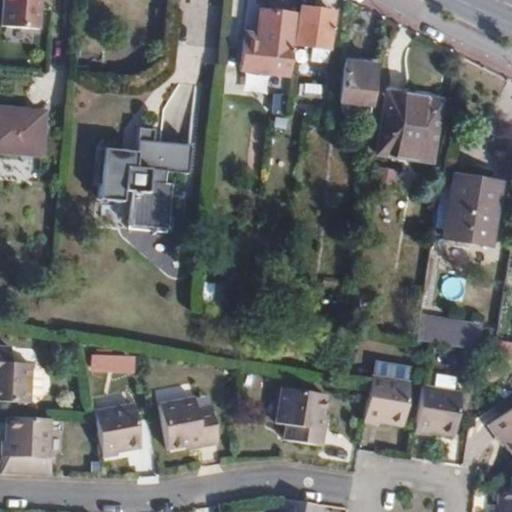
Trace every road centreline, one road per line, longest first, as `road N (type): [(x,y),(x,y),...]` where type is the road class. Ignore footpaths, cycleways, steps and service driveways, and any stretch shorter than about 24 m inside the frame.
road 1 (residential): [(367,491),(266,477),(161,495),(0,491)]
road 2 (residential): [(367,491),(372,467),(460,483),(455,511)]
